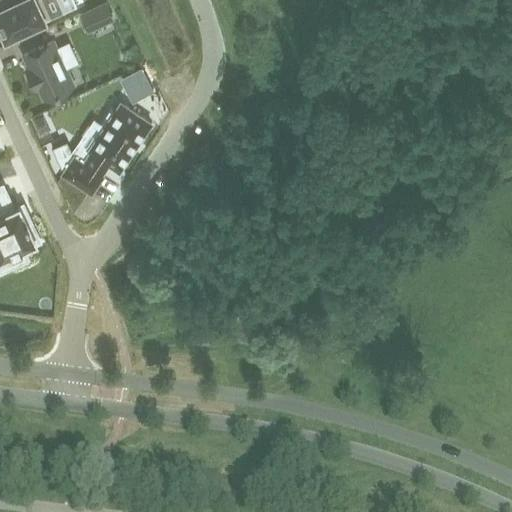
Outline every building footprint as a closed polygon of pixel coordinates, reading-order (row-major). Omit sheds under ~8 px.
[(17,0),(0,8),(0,35),(1,37),(4,35),(6,38),(52,17),(44,0),(17,0)] [(104,4),(82,14),(89,29),(111,19),(104,4)] [(74,84),(53,41),(24,54),(30,67),(27,69),(35,87),(39,85),(45,98),(74,84)] [(68,140),(52,147),(63,172),(92,191),(103,174),(99,171),(106,160),(119,169),(118,169),(119,170),(120,169),(120,168),(151,123),(152,122),(151,121),(150,122),(122,102),(121,101),(120,102),(121,103),(116,110),(115,111),(112,109),(102,123),(106,125),(90,148),(89,149),(90,150),(91,150),(84,162),(75,155),(72,150),(68,140)] [(0,264),(2,263),(5,268),(28,257),(23,248),(40,240),(30,219),(27,221),(20,205),(0,214),(0,264)]
